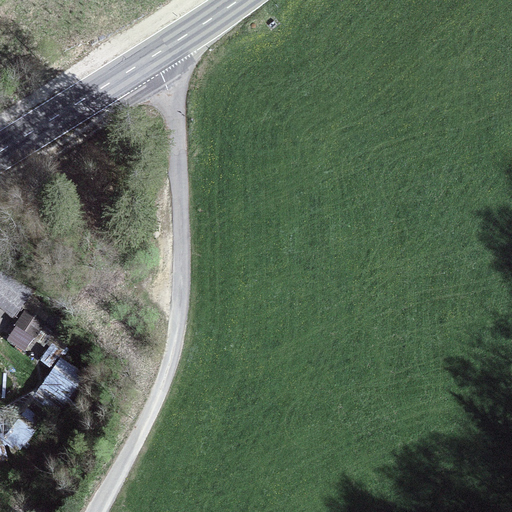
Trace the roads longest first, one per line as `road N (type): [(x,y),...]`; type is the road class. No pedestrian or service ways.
road 1 (track): [(156,53),(178,172),(179,313),(161,387),(95,511)]
road 2 (primary): [(0,151),(237,0)]
road 3 (track): [(189,0),(0,116)]
road 4 (track): [(135,0),(0,48)]
